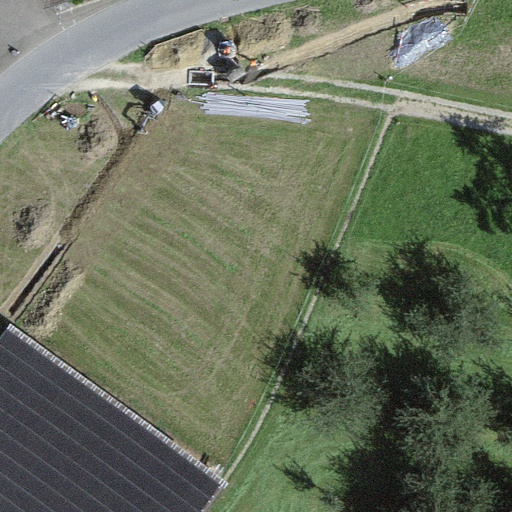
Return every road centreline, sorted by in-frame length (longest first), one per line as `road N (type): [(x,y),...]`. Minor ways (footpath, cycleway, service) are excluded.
road 1 (track): [(511,120),(226,75),(99,76),(56,57)]
road 2 (unclassified): [(209,0),(56,57),(0,108)]
